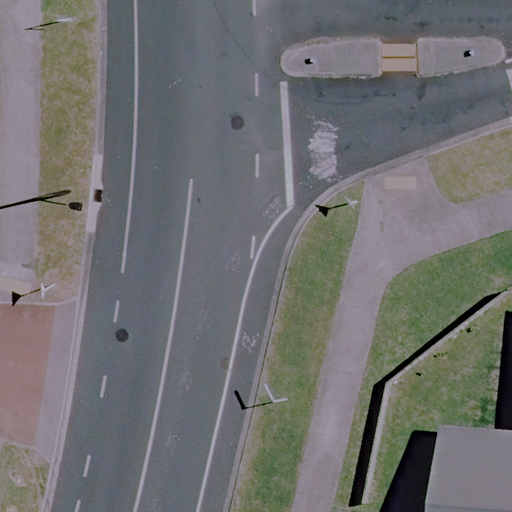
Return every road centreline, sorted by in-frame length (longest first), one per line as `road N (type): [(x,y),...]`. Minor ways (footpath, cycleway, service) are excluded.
road 1 (residential): [(201,70),(191,223),(163,386)]
road 2 (residential): [(511,50),(201,70)]
road 3 (residential): [(0,370),(163,386)]
road 4 (residential): [(163,386),(127,511)]
